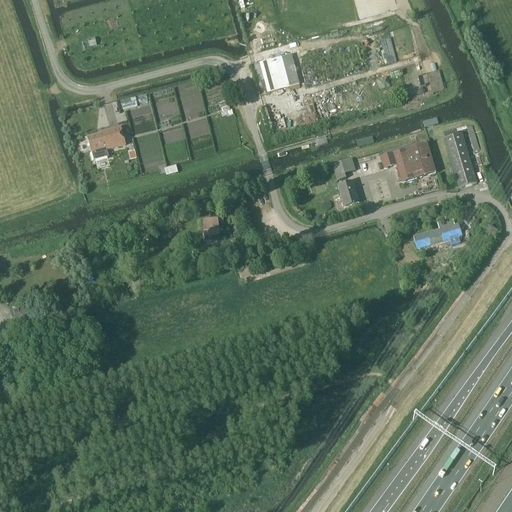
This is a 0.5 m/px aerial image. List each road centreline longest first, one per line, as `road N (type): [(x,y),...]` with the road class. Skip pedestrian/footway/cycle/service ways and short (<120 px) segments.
road 1 (unclassified): [(508,233),(492,204),(473,196),(439,197),(302,234),(283,218),(237,77),(220,60),(77,92),(56,72),(34,0)]
road 2 (unknown): [(41,511),(69,456),(225,391),(333,364),(381,371),(400,384)]
road 3 (residential): [(299,511),(508,233)]
road 4 (motorway): [(511,329),(380,511)]
road 5 (motorway): [(511,388),(424,511)]
